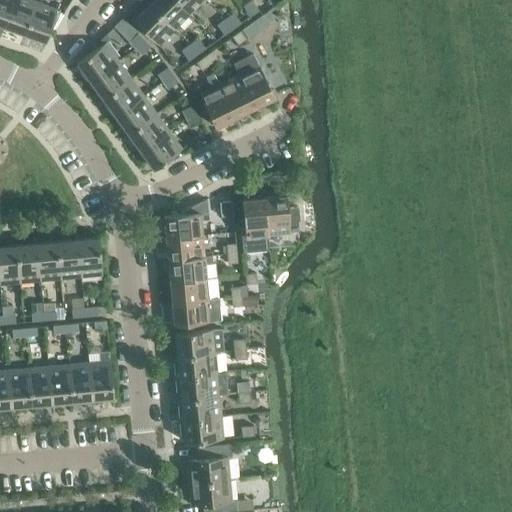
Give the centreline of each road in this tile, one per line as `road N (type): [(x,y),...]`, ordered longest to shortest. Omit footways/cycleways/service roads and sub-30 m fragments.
road 1 (residential): [(148,449),(122,207)]
road 2 (residential): [(122,207),(269,143)]
road 3 (residential): [(148,449),(0,463)]
road 4 (residential): [(122,207),(89,142),(43,87)]
